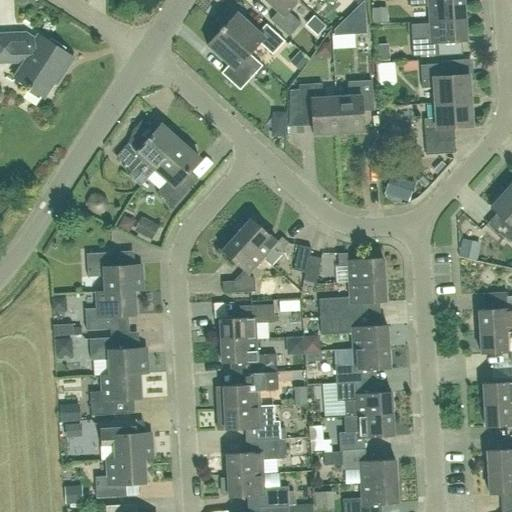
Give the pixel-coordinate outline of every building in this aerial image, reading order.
[(297,1),(295,0),(263,0),(276,12),(269,20),(287,37),(299,24),(286,12),(297,1)] [(427,6),(428,22),(464,20),(462,0),(407,0),(408,8),(427,6)] [(333,31),(333,36),(365,34),(364,2),(359,2),(333,31)] [(387,24),(386,8),(371,9),(372,25),(387,24)] [(221,27),(219,28),(248,54),(258,43),(271,55),(283,42),(264,25),(257,33),(235,13),(222,27),(221,27)] [(464,20),(428,22),(429,38),(410,39),(411,57),(436,55),(436,44),(465,42),(464,20)] [(248,54),(219,28),(218,30),(218,31),(205,45),(227,65),(220,73),(238,91),(261,66),(248,54)] [(15,37),(14,34),(0,35),(0,63),(24,62),(13,79),(41,98),(56,75),(59,77),(71,58),(37,36),(33,43),(24,36),(15,37)] [(322,59),(336,58),(335,43),(320,44),(322,59)] [(308,60),(299,52),(289,63),(298,71),(308,60)] [(433,103),(469,101),(467,75),(449,76),(448,64),(419,66),(420,89),(432,88),(433,103)] [(394,82),(393,68),(378,69),(379,89),(389,88),(394,82)] [(347,82),(348,97),(334,98),(337,134),(362,132),(360,111),(372,111),(370,81),(347,82)] [(337,134),(334,98),(322,99),(321,84),(297,85),(297,90),(289,91),(290,115),(299,114),(299,115),(310,115),(312,135),(337,134)] [(469,101),(433,103),(434,119),(422,120),(424,155),(454,153),(452,128),(470,127),(469,101)] [(141,159),(154,170),(179,142),(159,125),(143,142),(135,134),(115,157),(131,171),(141,159)] [(272,129),(272,137),(285,138),(285,125),(277,125),(272,129)] [(179,142),(154,170),(166,181),(155,193),(171,207),(191,185),(182,177),(198,159),(179,142)] [(511,199),(504,192),(489,208),(511,228),(504,237),(511,243),(511,199)] [(468,216),(462,224),(474,234),(481,227),(468,216)] [(158,226),(141,217),(133,232),(150,240),(158,226)] [(234,235),(261,259),(272,247),(279,254),(287,244),(280,237),(275,242),(249,219),(234,235)] [(261,259),(234,235),(219,251),(241,271),(232,282),(221,282),(221,294),(254,292),(253,281),(247,275),(261,259)] [(304,273),(310,248),(298,246),(293,270),(304,273)] [(310,248),(304,273),(305,273),(303,280),(315,283),(320,259),(308,257),(310,248)] [(102,276),(103,292),(132,291),(141,291),(139,265),(113,266),(112,252),(85,254),(86,277),(102,276)] [(347,282),(383,280),(382,258),(346,260),(346,254),(336,254),(337,267),(346,267),(347,282)] [(317,299),(318,318),(355,315),(355,304),(384,302),(383,280),(347,282),(348,298),(317,299)] [(103,292),(95,292),(96,309),(83,309),(85,331),(109,330),(108,318),(134,316),(132,291),(103,292)] [(477,310),(478,332),(511,330),(511,296),(505,297),(506,309),(477,310)] [(218,319),(219,341),(255,340),(254,324),(273,323),(272,305),(247,306),(247,318),(218,319)] [(350,334),(351,349),(387,347),(385,325),(356,327),(355,315),(318,318),(319,336),(350,334)] [(72,328),(72,324),(57,325),(58,336),(81,334),(80,327),(72,328)] [(511,330),(478,332),(479,354),(509,353),(509,364),(511,364),(511,330)] [(319,350),(318,337),(306,338),(306,351),(319,350)] [(72,355),(71,338),(55,339),(56,356),(72,355)] [(107,360),(108,375),(108,376),(137,374),(137,375),(146,374),(144,348),(118,350),(118,338),(88,339),(89,361),(107,360)] [(255,340),(219,341),(220,364),(249,362),(250,374),(275,372),(274,354),(256,355),(255,340)] [(387,347),(351,349),(352,365),(333,366),(334,384),(359,383),(359,371),(388,369),(387,347)] [(306,364),(307,354),(290,353),(289,363),(306,364)] [(481,384),(482,406),(511,403),(511,370),(510,370),(511,382),(481,384)] [(275,372),(250,374),(250,385),(214,387),(215,409),(258,407),(257,391),(276,390),(275,372)] [(139,399),(137,375),(137,374),(108,376),(108,375),(100,375),(101,392),(88,393),(90,416),(114,415),(113,401),(139,399)] [(334,384),(335,402),(342,401),(343,417),(391,414),(389,392),(360,394),(359,383),(334,384)] [(511,403),(482,406),(484,428),(511,426),(511,403)] [(74,417),(74,404),(60,404),(61,417),(74,417)] [(253,441),(279,439),(278,421),(274,422),(273,406),(258,407),(215,409),(216,431),(253,429),(253,441)] [(343,417),(344,433),(337,433),(338,451),(363,450),(363,438),(392,436),(391,414),(343,417)] [(105,461),(151,458),(150,433),(124,434),(123,422),(99,424),(100,445),(113,444),(114,459),(105,460),(105,461)] [(82,437),(82,424),(64,424),(65,437),(82,437)] [(225,454),(226,476),(262,474),(261,460),(285,459),(284,439),(279,439),(253,441),(254,452),(225,454)] [(486,473),(511,471),(511,449),(485,451),(486,473)] [(338,452),(322,453),(323,465),(339,464),(339,471),(344,470),(345,485),(359,484),(395,482),(393,460),(364,461),(363,450),(338,451),(338,452)] [(151,458),(105,461),(106,476),(94,477),(95,499),(119,497),(118,485),(144,484),(143,459),(151,459),(151,458)] [(511,471),(486,473),(488,495),(511,493),(511,471)] [(262,474),(226,476),(226,478),(219,479),(220,496),(227,495),(227,498),(257,497),(257,508),(287,506),(286,487),(279,487),(278,475),(262,476),(262,474)] [(395,482),(359,484),(360,498),(341,500),(341,511),(367,511),(367,505),(396,504),(395,482)] [(81,485),(64,486),(65,503),(82,502),(81,485)] [(333,510),(332,493),(314,494),(315,511),(333,510)]
